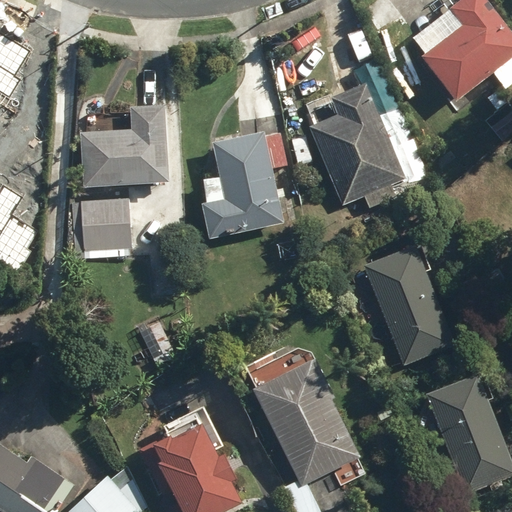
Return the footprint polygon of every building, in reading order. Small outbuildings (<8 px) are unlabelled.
[(511,83),(511,34),(484,0),(457,0),(428,24),(421,15),(412,22),(421,33),(404,46),(452,105),(490,75),(503,91),(511,83)] [(345,44),(318,51),(328,85),(355,77),(345,44)] [(368,85),(332,100),(339,116),(312,127),(342,204),(362,197),(367,211),(392,201),(386,186),(405,178),(368,85)] [(325,93),(303,103),(312,123),(334,113),(325,93)] [(131,131),(79,135),(83,189),(168,184),(163,106),(129,108),(131,131)] [(34,152),(0,130),(0,203),(1,204),(34,152)] [(281,225),(261,133),(211,144),(219,179),(202,183),(206,204),(199,205),(207,241),(281,225)] [(281,133),(263,137),(271,172),(289,167),(281,133)] [(129,195),(81,198),(81,201),(73,202),(77,261),(130,258),(129,250),(132,250),(129,195)] [(414,244),(360,266),(401,366),(455,343),(414,244)] [(160,319),(140,329),(155,359),(174,349),(160,319)] [(276,378),(252,388),(295,482),(284,487),(295,511),(320,511),(308,485),(333,473),(339,487),(363,475),(306,350),(270,366),(276,378)] [(511,458),(480,374),(423,395),(462,496),(511,476),(511,458)] [(198,423),(139,450),(166,511),(226,511),(240,506),(228,481),(233,479),(221,453),(213,456),(198,423)] [(0,445),(0,511),(57,511),(74,488),(30,457),(26,463),(0,445)] [(123,460),(69,511),(143,511),(148,507),(123,460)]
